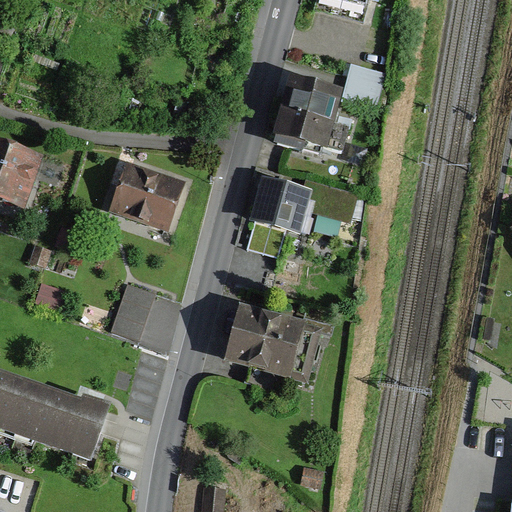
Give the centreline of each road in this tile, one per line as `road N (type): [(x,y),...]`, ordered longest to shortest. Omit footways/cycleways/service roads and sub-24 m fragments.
road 1 (residential): [(245,142),(160,511)]
road 2 (residential): [(0,111),(145,140),(245,142)]
road 3 (residential): [(283,0),(245,142)]
